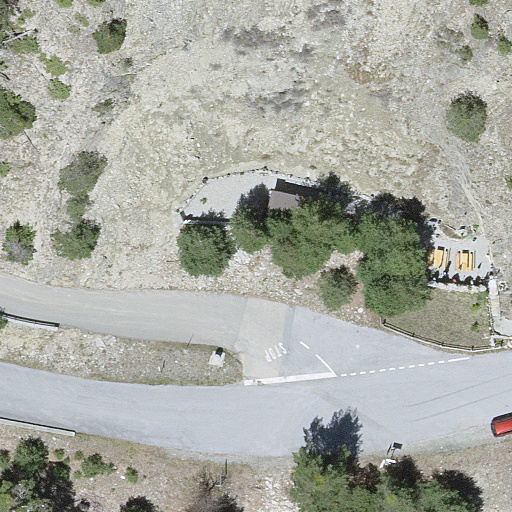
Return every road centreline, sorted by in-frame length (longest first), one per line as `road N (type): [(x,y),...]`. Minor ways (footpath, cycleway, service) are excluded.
road 1 (tertiary): [(359,411),(302,342),(263,326),(0,294)]
road 2 (tertiary): [(0,388),(182,417),(359,411)]
road 3 (tertiary): [(359,411),(511,383)]
